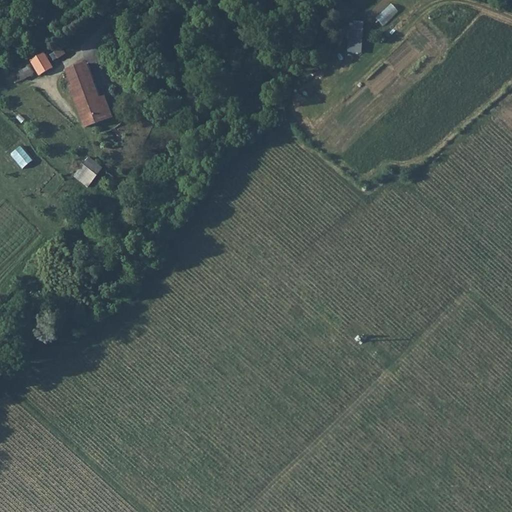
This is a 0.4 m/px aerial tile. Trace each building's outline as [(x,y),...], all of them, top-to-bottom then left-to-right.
[(365,23),(352,22),(350,52),(363,53),(365,23)] [(32,61),(41,77),(55,69),(46,54),(32,61)] [(76,87),(73,88),(86,128),(113,118),(108,104),(103,106),(89,65),(71,72),(76,87)] [(75,144),(83,137),(75,127),(67,133),(75,144)] [(25,169),(35,161),(23,146),(14,154),(25,169)] [(103,168),(90,158),(85,166),(97,175),(103,168)] [(18,266),(0,247),(0,272),(5,278),(18,266)]
